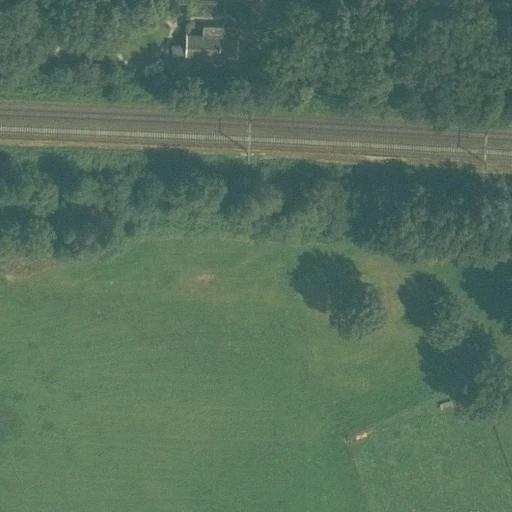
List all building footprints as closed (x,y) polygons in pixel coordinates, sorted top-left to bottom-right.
[(186,32),(185,55),(237,58),(236,55),(264,56),(265,30),(241,29),(242,26),(202,24),(202,33),(186,32)] [(109,268),(129,264),(126,247),(106,250),(109,268)] [(233,278),(263,267),(257,249),(227,261),(233,278)] [(511,426),(464,445),(478,480),(511,467),(511,426)] [(511,511),(511,493),(456,508),(457,511),(511,511)]
